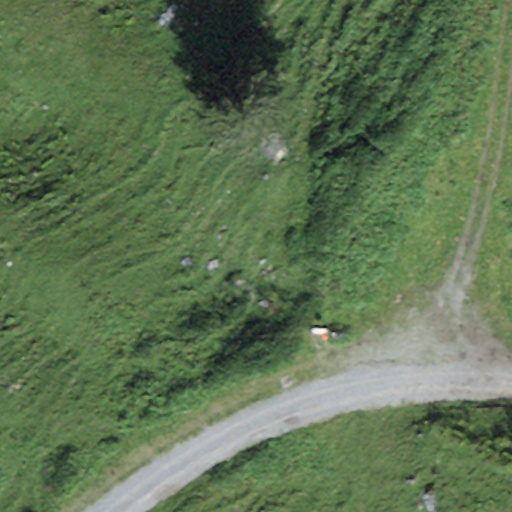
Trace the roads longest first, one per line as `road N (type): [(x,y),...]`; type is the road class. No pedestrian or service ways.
road 1 (track): [(109,511),(162,463),(294,399),(405,380),(511,384)]
road 2 (track): [(405,380),(468,247),(511,32)]
